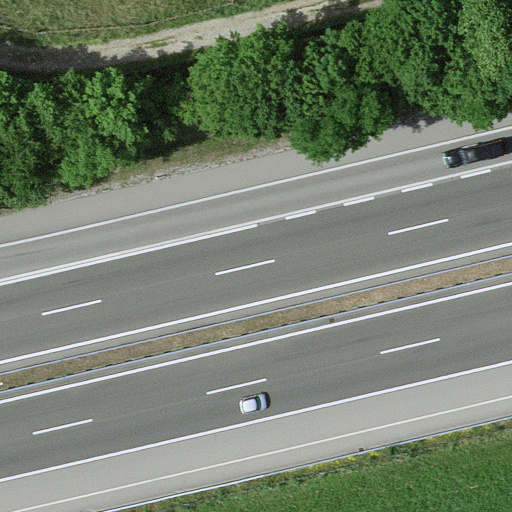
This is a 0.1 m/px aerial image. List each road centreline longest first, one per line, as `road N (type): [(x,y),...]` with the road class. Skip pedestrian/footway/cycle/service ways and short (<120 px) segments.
road 1 (motorway): [(0,440),(511,321)]
road 2 (motorway): [(511,204),(0,323)]
road 3 (track): [(0,56),(77,59),(153,50),(353,0)]
